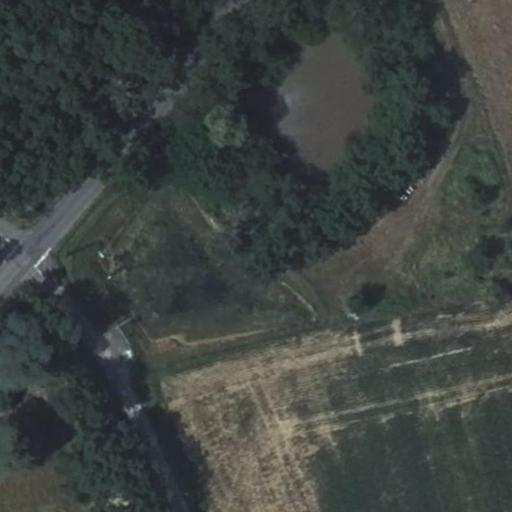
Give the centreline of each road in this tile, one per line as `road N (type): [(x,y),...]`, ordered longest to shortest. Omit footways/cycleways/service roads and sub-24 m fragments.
road 1 (unclassified): [(242,0),(26,256)]
road 2 (unclassified): [(26,256),(60,290),(156,436),(186,511)]
